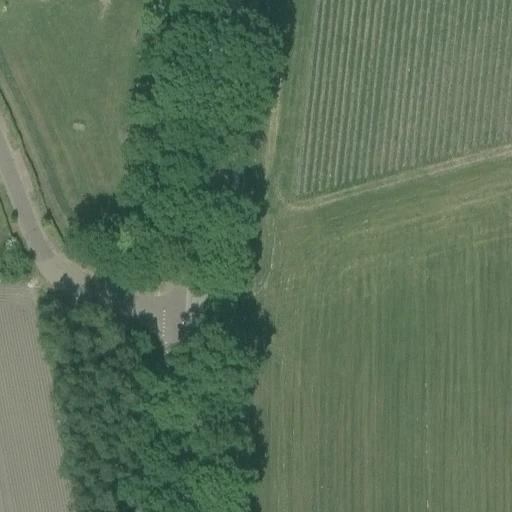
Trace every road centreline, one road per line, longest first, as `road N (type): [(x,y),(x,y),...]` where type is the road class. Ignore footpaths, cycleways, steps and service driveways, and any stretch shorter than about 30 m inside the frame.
road 1 (tertiary): [(195,310),(225,0)]
road 2 (residential): [(195,310),(106,298),(75,285),(51,258),(0,156)]
road 3 (tertiary): [(190,511),(195,310)]
